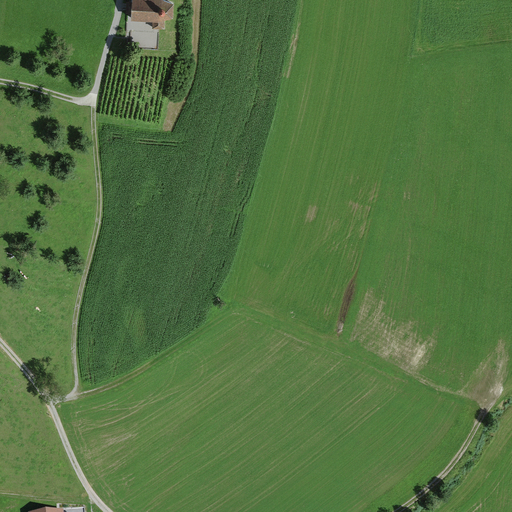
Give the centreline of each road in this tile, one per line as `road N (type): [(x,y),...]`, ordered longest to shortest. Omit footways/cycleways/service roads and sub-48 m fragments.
road 1 (track): [(118,0),(91,102),(98,222),(75,320),(74,391),(49,401)]
road 2 (track): [(395,511),(448,470),(482,417)]
